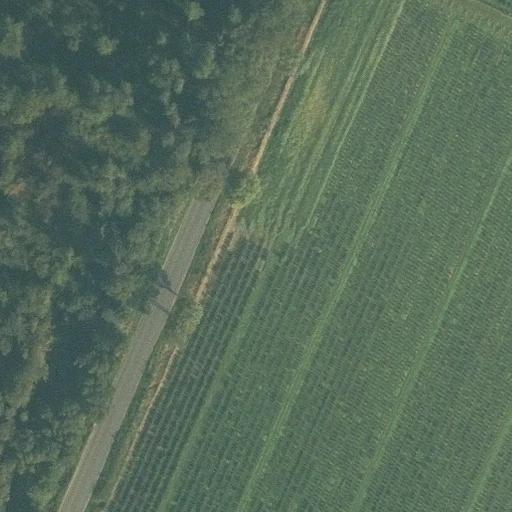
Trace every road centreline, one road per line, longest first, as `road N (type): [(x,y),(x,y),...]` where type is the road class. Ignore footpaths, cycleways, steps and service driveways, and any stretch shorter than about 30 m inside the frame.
road 1 (secondary): [(71,511),(286,0)]
road 2 (track): [(0,39),(213,180)]
